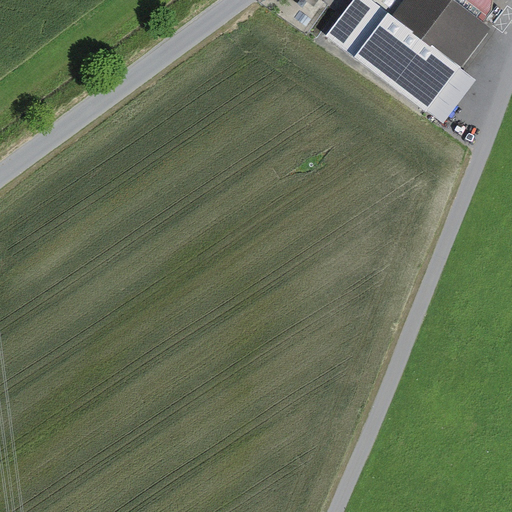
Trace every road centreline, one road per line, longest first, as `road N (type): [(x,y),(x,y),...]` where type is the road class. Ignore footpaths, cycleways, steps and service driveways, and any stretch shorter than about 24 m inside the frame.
road 1 (unclassified): [(339,511),(511,78)]
road 2 (unclassified): [(240,0),(0,176)]
